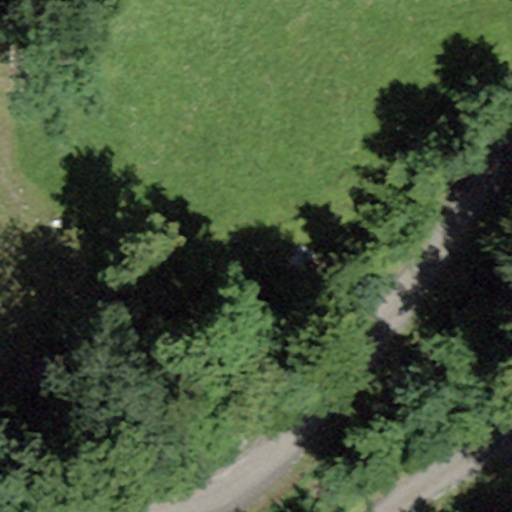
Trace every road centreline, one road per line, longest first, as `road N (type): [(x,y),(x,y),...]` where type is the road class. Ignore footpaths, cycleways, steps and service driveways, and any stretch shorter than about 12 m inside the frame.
road 1 (unclassified): [(185,511),(235,497),(264,473),(368,351),(511,150)]
road 2 (unclassified): [(511,440),(482,449),(388,511)]
